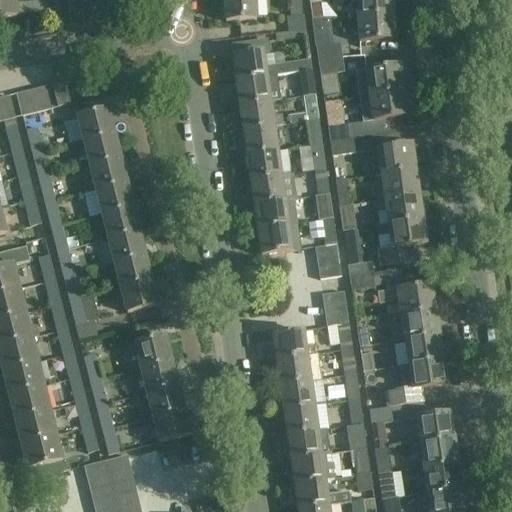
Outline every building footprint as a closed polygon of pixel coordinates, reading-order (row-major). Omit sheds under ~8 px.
[(0,0),(0,20),(16,19),(15,0),(0,0)] [(59,16),(58,0),(46,0),(47,16),(59,16)] [(254,0),(224,0),(225,22),(256,21),(254,0)] [(300,0),(288,0),(289,18),(285,18),(287,34),(305,32),(303,18),(301,18),(300,0)] [(320,2),(319,0),(308,0),(308,4),(311,21),(323,19),(320,2)] [(391,0),(356,0),(358,18),(393,16),(391,0)] [(393,16),(358,18),(360,44),(394,42),(393,16)] [(281,75),(300,72),(299,63),(264,67),(263,57),(270,56),(268,41),(249,43),(251,54),(232,56),(236,82),(278,76),(281,75)] [(317,63),(341,59),(339,44),(315,48),(317,63)] [(341,59),(317,63),(319,77),(320,77),(324,104),(332,103),(327,76),(344,74),(341,59)] [(369,98),(404,93),(400,67),(365,72),(369,98)] [(300,72),(303,97),(315,95),(312,71),(300,72)] [(278,76),(236,82),(239,106),(269,102),(281,100),(280,91),(278,76)] [(58,111),(70,108),(71,107),(65,84),(52,88),(58,110),(58,111)] [(52,88),(40,91),(46,113),(58,110),(52,88)] [(44,113),(46,113),(40,91),(28,94),(34,116),(44,113)] [(404,93),(369,98),(373,123),(407,118),(404,93)] [(22,119),(34,116),(28,94),(16,97),(22,119)] [(307,122),(319,121),(315,95),(303,97),(307,122)] [(358,96),(341,98),(342,112),(360,110),(358,96)] [(0,112),(3,123),(15,120),(9,99),(0,101),(0,112)] [(239,106),(243,132),(273,127),(285,126),(284,116),(272,118),(269,102),(239,106)] [(83,145),(114,137),(107,112),(77,120),(77,118),(66,121),(69,131),(79,128),(83,145)] [(15,120),(3,123),(2,123),(10,155),(23,152),(15,120)] [(307,122),(310,147),(322,145),(319,121),(307,122)] [(329,143),(353,139),(351,126),(327,129),(329,143)] [(273,127),(243,132),(247,156),(277,152),(273,127)] [(32,158),(43,155),(38,137),(27,139),(32,158)] [(83,145),(90,169),(120,162),(114,137),(83,145)] [(355,155),(353,139),(329,143),(331,158),(355,155)] [(322,145),(310,147),(314,172),(326,170),(322,145)] [(377,150),(381,176),(415,171),(411,145),(377,150)] [(23,152),(10,155),(17,179),(29,176),(23,152)] [(277,152),(247,156),(250,181),(280,177),(277,152)] [(90,169),(96,193),(126,186),(120,162),(90,169)] [(34,166),(38,182),(49,179),(45,163),(34,166)] [(309,198),(317,197),(329,195),(326,170),(314,172),(314,173),(306,174),(309,198)] [(418,195),(415,171),(381,176),(384,201),(418,195)] [(29,176),(17,179),(23,204),(35,201),(29,176)] [(280,177),(250,181),(254,206),(284,202),(280,177)] [(339,207),(349,206),(346,181),(336,182),(339,207)] [(96,193),(102,218),(132,210),(126,186),(96,193)] [(40,190),(44,206),(55,204),(51,187),(40,190)] [(329,195),(317,197),(321,221),(333,219),(329,195)] [(418,195),(384,201),(372,202),(374,212),(386,210),(388,226),(422,221),(418,195)] [(35,201),(23,204),(29,228),(41,225),(35,201)] [(257,230),(297,224),(295,214),(286,215),(284,202),(254,206),(257,230)] [(339,207),(342,233),(353,231),(349,206),(339,207)] [(102,218),(108,242),(138,234),(132,210),(102,218)] [(46,214),(50,231),(61,228),(57,211),(46,214)] [(321,221),(324,247),(336,245),(333,219),(321,221)] [(309,236),(319,236),(319,220),(309,220),(309,236)] [(389,236),(391,250),(379,251),(381,266),(417,261),(415,247),(426,246),(422,221),(388,226),(376,228),(378,238),(389,236)] [(297,224),(257,230),(261,257),(301,251),(297,224)] [(144,259),(138,234),(108,242),(114,266),(144,259)] [(52,239),(56,255),(68,252),(63,236),(52,239)] [(316,250),(317,261),(338,258),(336,245),(324,247),(325,248),(316,250)] [(0,294),(18,290),(12,267),(28,263),(25,249),(0,254),(0,294)] [(43,284),(55,281),(49,257),(37,260),(43,284)] [(340,268),(338,258),(317,261),(319,271),(340,268)] [(114,266),(120,291),(150,283),(144,259),(114,266)] [(69,260),(58,263),(62,279),(74,277),(69,260)] [(370,260),(357,262),(347,263),(346,263),(348,278),(372,275),(370,260)] [(342,279),(340,268),(319,271),(321,282),(342,279)] [(374,289),(372,275),(348,278),(350,292),(374,289)] [(55,281),(43,284),(49,309),(61,306),(55,281)] [(150,283),(120,291),(126,316),(157,308),(150,283)] [(64,287),(68,304),(80,301),(76,284),(64,287)] [(379,306),(399,302),(401,316),(435,311),(432,286),(377,294),(379,306)] [(18,290),(0,294),(0,320),(24,314),(18,290)] [(323,297),(324,308),(346,305),(344,294),(323,297)] [(347,315),(346,305),(324,308),(326,318),(347,315)] [(61,306),(49,309),(56,333),(67,330),(61,306)] [(96,335),(93,321),(85,323),(82,309),(70,312),(77,340),(96,335)] [(435,311),(401,316),(404,341),(439,336),(435,311)] [(0,320),(0,345),(30,338),(24,314),(0,320)] [(349,326),(347,315),(326,318),(328,329),(337,328),(349,326)] [(337,328),(340,353),(353,351),(349,326),(337,328)] [(56,333),(62,357),(73,354),(67,330),(56,333)] [(358,349),(370,347),(367,330),(356,332),(358,349)] [(305,347),(303,333),(273,337),(276,362),(307,358),(316,356),(314,346),(305,347)] [(439,336),(404,341),(408,366),(443,361),(439,336)] [(0,345),(0,360),(3,371),(36,363),(30,338),(0,345)] [(141,372),(171,365),(165,340),(135,348),(141,372)] [(132,345),(124,347),(129,371),(137,369),(132,345)] [(344,377),(356,375),(353,351),(340,353),(344,377)] [(73,354),(62,357),(68,382),(80,379),(73,354)] [(362,374),(373,372),(371,355),(360,357),(362,374)] [(83,359),(89,385),(101,382),(94,356),(83,359)] [(307,358),(276,362),(280,386),(310,382),(321,380),(319,371),(309,372),(307,358)] [(443,361),(408,366),(400,367),(404,392),(446,386),(443,361)] [(3,371),(9,395),(42,387),(36,363),(3,371)] [(171,365),(141,372),(147,396),(177,389),(171,365)] [(344,377),(348,402),(360,400),(356,375),(344,377)] [(80,379),(68,382),(74,406),(86,403),(80,379)] [(280,386),(283,411),(322,406),(326,405),(321,380),(310,382),(280,386)] [(89,385),(95,409),(106,406),(101,382),(89,385)] [(9,395),(15,419),(48,411),(42,387),(9,395)] [(177,389),(147,396),(153,420),(183,412),(177,389)] [(364,426),(360,400),(348,402),(351,427),(364,426)] [(86,403),(74,406),(80,431),(92,428),(86,403)] [(95,409),(101,433),(112,430),(106,406),(95,409)] [(326,431),(322,406),(283,411),(287,437),(317,432),(326,431)] [(392,408),(368,412),(370,427),(394,423),(392,408)] [(15,419),(21,443),(54,435),(48,411),(15,419)] [(183,412),(153,420),(159,444),(189,437),(183,412)] [(420,445),(454,440),(451,414),(416,419),(420,445)] [(120,439),(142,431),(138,421),(116,428),(120,439)] [(351,427),(355,453),(366,451),(367,451),(364,426),(351,427)] [(92,428),(80,431),(87,456),(98,453),(92,428)] [(119,455),(112,430),(101,433),(107,458),(119,455)] [(287,437),(290,462),(332,456),(332,455),(330,455),(328,442),(319,443),(317,432),(287,437)] [(21,443),(31,484),(61,477),(60,474),(70,471),(67,459),(61,461),(54,435),(21,443)] [(423,470),(458,465),(454,440),(420,445),(423,470)] [(366,451),(355,453),(353,453),(357,478),(370,477),(366,451)] [(324,482),(334,481),(331,459),(333,458),(332,456),(290,462),(294,486),(324,482)] [(109,475),(130,470),(127,458),(106,463),(109,475)] [(391,476),(389,459),(375,461),(377,478),(391,476)] [(109,475),(106,463),(84,469),(87,481),(109,475)] [(427,495),(462,490),(458,465),(423,470),(427,495)] [(109,475),(111,486),(133,481),(130,470),(109,475)] [(109,475),(87,481),(90,492),(111,486),(109,475)] [(111,486),(114,498),(136,492),(133,481),(111,486)] [(294,486),(297,511),(328,506),(350,503),(349,493),(326,496),(324,482),(294,486)] [(379,485),(381,501),(395,499),(392,483),(379,485)] [(111,486),(90,492),(93,503),(114,498),(111,486)] [(464,511),(462,490),(427,495),(417,496),(419,511),(464,511)] [(114,498),(117,509),(138,504),(136,492),(114,498)] [(114,498),(93,503),(95,511),(104,511),(117,509),(114,498)] [(395,499),(381,501),(382,511),(399,511),(398,499),(395,499)] [(363,511),(375,511),(374,500),(362,502),(363,511)]
